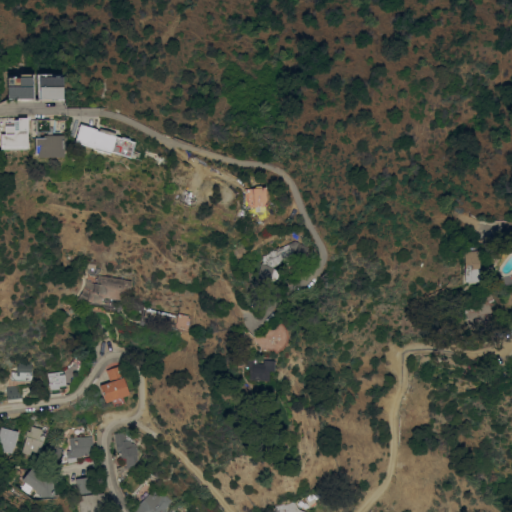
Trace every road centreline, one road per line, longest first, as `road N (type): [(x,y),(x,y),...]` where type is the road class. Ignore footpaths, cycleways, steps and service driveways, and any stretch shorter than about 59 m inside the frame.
road 1 (residential): [(478,228),(511,227),(508,344),(407,352),(389,479),(359,511),(223,503),(144,422)]
road 2 (residential): [(283,173),(199,155),(116,117),(61,112)]
road 3 (residential): [(144,422),(139,369),(115,357),(71,398),(0,410)]
road 4 (residential): [(283,173),(322,260),(255,320),(246,318)]
road 5 (residential): [(124,511),(102,437),(115,420),(144,422)]
